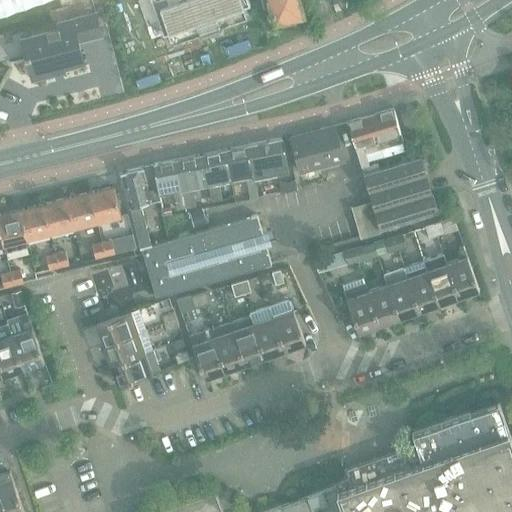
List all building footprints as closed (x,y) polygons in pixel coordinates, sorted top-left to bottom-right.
[(0,0),(0,16),(47,0),(0,0)] [(192,0),(160,11),(170,38),(196,28),(197,32),(218,25),(217,21),(243,12),(239,0),(192,0)] [(287,19),(299,16),(294,0),(261,0),(263,4),(267,3),(272,22),(275,22),(278,24),(284,22),(287,19)] [(76,41),(99,35),(93,14),(56,24),(58,29),(19,40),(20,41),(23,40),(27,55),(22,56),(23,59),(24,59),(30,80),(51,74),(51,71),(81,62),(76,41)] [(392,108),(369,115),(380,149),(402,142),(392,108)] [(357,156),(380,149),(369,115),(346,122),(357,156)] [(299,171),(342,159),(332,124),(289,136),(299,171)] [(246,144),(246,145),(247,145),(254,179),(255,179),(276,175),(275,170),(286,168),(280,138),(246,144)] [(247,145),(246,145),(225,149),(231,179),(245,176),(248,198),(257,196),(255,179),(254,179),(247,145)] [(225,149),(201,154),(206,184),(207,184),(210,200),(220,197),(217,182),(231,179),(225,149)] [(201,154),(176,159),(185,206),(194,204),(191,187),(206,184),(201,154)] [(421,155),(399,162),(363,173),(381,228),(438,210),(421,155)] [(152,164),(153,165),(159,193),(171,191),(175,208),(185,206),(176,159),(152,164)] [(158,193),(159,193),(153,165),(120,173),(139,246),(149,243),(139,204),(159,200),(158,193)] [(280,192),(296,189),(294,180),(278,183),(280,192)] [(112,186),(90,191),(97,220),(119,215),(112,186)] [(90,191),(66,197),(73,226),(97,220),(90,191)] [(66,197),(43,203),(50,232),(73,226),(66,197)] [(43,203),(20,209),(27,238),(50,232),(43,203)] [(170,206),(162,207),(164,216),(172,214),(170,206)] [(20,209),(0,213),(0,229),(4,244),(5,251),(29,245),(27,238),(20,209)] [(202,209),(189,213),(194,227),(207,224),(202,209)] [(155,296),(269,263),(255,215),(141,248),(155,296)] [(441,219),(432,222),(436,234),(445,232),(441,219)] [(428,237),(436,234),(432,222),(424,224),(428,237)] [(402,232),(392,235),(396,247),(406,244),(402,232)] [(388,250),(396,247),(392,235),(384,237),(388,250)] [(112,240),(102,243),(106,256),(115,254),(112,240)] [(95,258),(106,256),(102,243),(92,245),(95,258)] [(359,245),(352,247),(356,259),(363,257),(359,245)] [(347,262),(356,259),(352,247),(343,250),(347,262)] [(66,252),(56,254),(59,268),(69,265),(66,252)] [(443,253),(423,260),(438,303),(458,296),(446,262),(443,253)] [(49,270),(59,268),(56,254),(46,257),(49,270)] [(466,255),(446,262),(458,296),(478,289),(466,255)] [(403,267),(404,268),(418,310),(438,303),(423,260),(403,267)] [(21,268),(10,271),(14,284),(24,282),(21,268)] [(280,268),(277,269),(271,271),(276,284),(284,281),(280,268)] [(384,275),(387,283),(399,317),(418,310),(404,268),(384,275)] [(4,287),(14,284),(10,271),(1,273),(4,287)] [(379,324),(367,290),(362,278),(341,285),(358,331),(379,324)] [(247,279),(238,281),(242,294),(251,291),(247,279)] [(236,296),(242,294),(238,281),(232,283),(236,296)] [(387,283),(367,290),(379,324),(399,317),(387,283)] [(14,305),(23,303),(19,290),(11,292),(14,305)] [(207,291),(198,293),(201,306),(211,303),(207,291)] [(196,308),(201,306),(198,293),(192,295),(196,308)] [(288,298),(268,305),(284,349),(304,342),(292,308),(288,298)] [(248,312),(249,315),(264,356),(284,349),(268,305),(248,312)] [(95,323),(103,344),(146,328),(139,308),(95,323)] [(159,314),(162,323),(174,318),(171,310),(159,314)] [(249,315),(229,322),(244,363),(264,356),(249,315)] [(177,326),(174,318),(162,323),(165,330),(177,326)] [(0,324),(0,365),(3,375),(23,368),(11,333),(7,322),(0,324)] [(229,322),(209,329),(224,371),(244,363),(229,322)] [(31,326),(11,333),(23,368),(43,361),(31,326)] [(224,371),(209,329),(209,327),(188,334),(204,378),(224,371)] [(103,344),(110,363),(153,348),(146,328),(103,344)] [(160,368),(153,348),(110,363),(117,384),(160,368)] [(177,362),(188,358),(186,351),(174,355),(177,362)] [(511,511),(511,447),(497,403),(410,433),(418,454),(404,459),(404,460),(350,479),(350,477),(332,483),(333,486),(257,511),(220,511),(213,490),(149,511),(511,511)] [(7,471),(0,473),(0,511),(12,511),(20,509),(7,471)]
